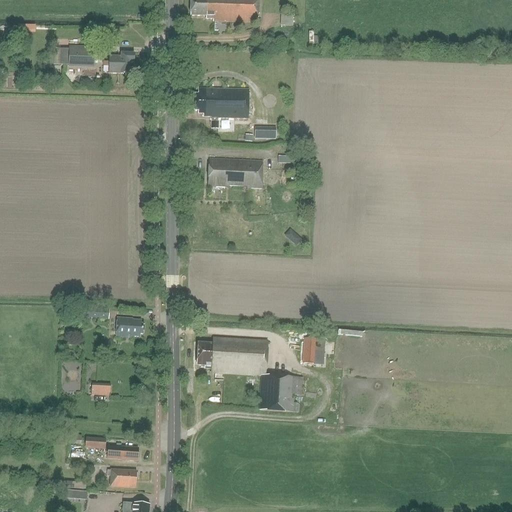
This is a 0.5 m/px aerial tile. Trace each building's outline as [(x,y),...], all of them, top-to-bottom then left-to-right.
[(191,0),(191,16),(206,16),(206,20),(213,20),(213,22),(257,24),(257,0),(191,0)] [(281,14),(281,26),(293,26),(293,14),(281,14)] [(69,48),(68,68),(94,69),(95,48),(69,48)] [(109,57),(108,75),(130,75),(131,64),(134,64),(134,54),(120,54),(120,57),(109,57)] [(70,80),(80,79),(80,69),(69,70),(70,80)] [(194,96),(194,111),(199,111),(199,114),(204,114),(204,118),(212,118),(212,119),(248,119),(249,91),(199,90),(199,96),(194,96)] [(210,161),(208,187),(226,188),(226,186),(248,188),(248,189),(261,189),(262,163),(210,161)] [(296,247),(302,240),(291,230),(285,236),(296,247)] [(110,311),(87,309),(87,316),(98,317),(98,319),(109,320),(110,311)] [(144,334),(145,324),(142,324),(142,321),(133,320),(133,319),(117,318),(116,336),(132,337),(132,336),(141,336),(141,334),(144,334)] [(302,397),(303,379),(267,377),(268,341),(214,339),(214,345),(199,344),(197,365),(205,366),(205,369),(213,369),(212,374),(263,377),(261,412),(300,414),(300,405),(295,404),(295,397),(302,397)] [(316,364),(318,340),(304,339),(302,363),(316,364)] [(70,435),(70,444),(82,445),(82,436),(70,435)] [(68,439),(54,437),(53,445),(67,447),(68,439)] [(105,451),(106,448),(106,440),(86,438),(85,449),(105,451)] [(108,448),(107,460),(136,462),(137,450),(108,448)] [(135,489),(136,473),(111,472),(110,488),(135,489)] [(56,481),(54,494),(61,495),(63,482),(56,481)] [(65,492),(65,500),(73,500),(74,492),(65,491),(65,492)]
